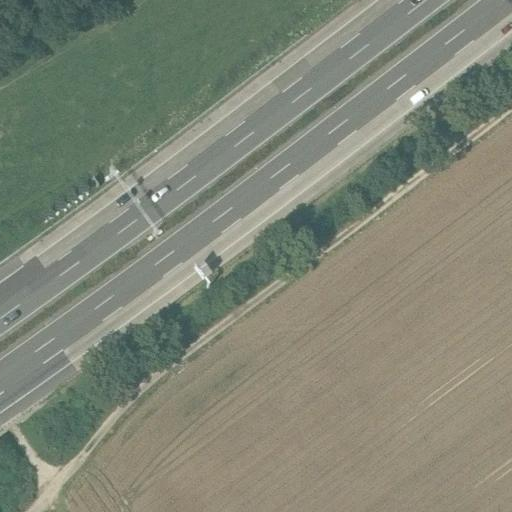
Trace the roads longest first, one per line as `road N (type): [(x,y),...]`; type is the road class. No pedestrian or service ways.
road 1 (motorway): [(0,395),(511,15)]
road 2 (track): [(511,111),(137,395),(50,486)]
road 3 (motorway): [(407,0),(0,301)]
